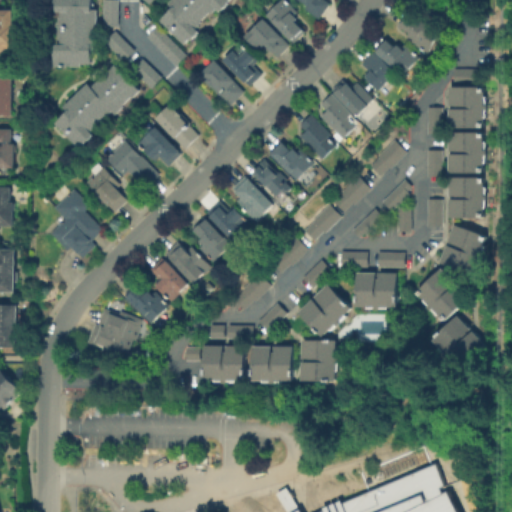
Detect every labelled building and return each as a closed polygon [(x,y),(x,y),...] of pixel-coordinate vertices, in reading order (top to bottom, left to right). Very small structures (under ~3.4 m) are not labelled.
[(94,65),(83,65),(83,66),(57,66),(57,44),(60,44),(61,16),(63,16),(63,11),(59,12),(59,4),(58,4),(58,0),(95,0),(95,10),(99,10),(99,49),(96,49),(96,53),(94,54),(94,65)] [(106,0),(121,0),(121,26),(106,26),(106,0)] [(231,0),(230,1),(231,2),(222,11),(219,8),(214,13),(212,12),(202,22),(203,23),(198,28),(201,32),(192,41),(191,40),(186,45),(162,20),(174,8),(170,4),(174,0),(231,0)] [(295,43),(268,16),(282,0),(288,0),(300,11),(296,15),(300,18),(297,21),(307,31),(295,43)] [(328,0),(332,3),(321,19),(307,9),(309,5),(302,0),(328,0)] [(0,55),(0,9),(15,9),(16,24),(17,24),(18,48),(7,49),(7,55),(0,55)] [(407,13),(442,32),(431,53),(413,43),(415,38),(411,36),(413,33),(400,26),(407,13)] [(292,44),(280,57),(267,45),(265,47),(262,44),(258,48),(247,36),(266,18),(292,44)] [(178,66),(148,36),(159,26),(188,55),(178,66)] [(117,31),(137,51),(126,61),(107,41),(117,31)] [(376,49),(386,37),(397,46),(400,43),(404,47),(407,44),(422,57),(406,75),(376,49)] [(242,44),(249,50),(260,60),(256,65),(265,74),(252,87),(225,61),(242,44)] [(364,64),(375,51),(399,72),(383,91),(370,79),(370,78),(368,77),(369,75),(367,74),(371,70),(364,64)] [(144,59),(164,77),(153,88),(134,70),(144,59)] [(247,92),(233,106),(202,74),(217,60),(237,80),(236,81),(247,92)] [(83,149),(57,124),(70,112),(65,107),(90,83),(94,87),(117,64),(143,91),(136,98),(135,96),(125,106),(126,106),(119,114),(115,110),(109,116),(108,115),(98,125),(99,126),(93,131),(97,135),(83,149)] [(477,83),(477,68),(453,68),(452,81),(477,83)] [(0,72),(15,72),(15,115),(0,115),(0,72)] [(334,90),(345,79),(354,87),(360,82),(376,99),(361,117),(334,90)] [(449,126),(449,86),(483,87),(483,105),(486,105),(486,110),(483,110),(483,127),(449,126)] [(322,115),(328,110),(322,104),(334,93),(353,113),(353,114),(361,122),(346,138),(342,142),(336,135),(339,132),(322,115)] [(158,119),(172,105),(177,110),(178,108),(193,123),(192,125),(202,135),(188,150),(158,119)] [(442,106),(442,133),(427,133),(427,107),(442,106)] [(313,113),(333,134),(330,137),(338,145),(324,159),(302,136),(307,130),(302,125),(313,113)] [(158,127),(184,154),(171,167),(162,157),(158,161),(146,150),(146,151),(140,144),(158,127)] [(0,129),(14,129),(14,144),(17,144),(17,169),(2,169),(3,175),(0,174),(0,129)] [(449,171),(449,131),(483,132),(483,150),(486,150),(486,155),(483,155),(483,172),(449,171)] [(393,138),(406,151),(389,167),(388,166),(379,175),(368,164),(393,138)] [(127,139),(162,174),(147,188),(130,172),(126,176),(108,158),(127,139)] [(273,154),(285,142),(293,150),(296,148),(300,151),(302,149),(316,163),(299,180),(273,154)] [(442,149),(442,176),(427,176),(427,149),(442,149)] [(267,158),(280,172),(282,171),(290,179),(288,181),(294,188),(288,194),(284,190),(278,196),(255,173),(261,167),(259,165),(267,158)] [(88,182),(105,167),(122,185),(119,188),(125,195),(130,200),(117,212),(88,182)] [(248,175),(276,205),(260,222),(239,201),(243,197),(234,188),(248,175)] [(357,175),(369,188),(353,204),(351,202),(342,211),(331,200),(357,175)] [(449,216),(449,176),(483,177),(483,195),(485,195),(485,200),(483,200),(483,217),(449,216)] [(404,178),(411,185),(406,190),(408,193),(390,211),(380,201),(404,178)] [(0,187),(13,187),(13,202),(16,202),(16,227),(3,227),(3,234),(0,234),(0,187)] [(70,250),(54,233),(68,219),(57,207),(76,189),(92,206),(88,211),(105,230),(94,240),(98,245),(85,258),(74,246),(70,250)] [(441,199),(441,225),(426,225),(426,199),(441,199)] [(208,213),(222,200),(230,209),(235,205),(253,224),(243,233),(242,232),(234,240),(208,213)] [(328,203),(340,216),(324,233),(322,231),(313,240),(302,229),(328,203)] [(350,230),(358,237),(363,232),(365,235),(383,217),(374,207),(350,230)] [(410,208),(410,235),(395,235),(395,208),(410,208)] [(206,216),(234,245),(216,262),(202,248),(205,245),(201,241),(204,239),(194,228),(206,216)] [(440,261),(454,224),(486,236),(479,253),(482,254),(480,259),(478,258),(472,273),(440,261)] [(294,236),(307,249),(290,265),(289,264),(280,272),(269,261),(294,236)] [(167,254),(180,242),(188,251),(193,246),(214,267),(196,284),(167,254)] [(18,293),(0,293),(0,249),(18,250),(18,272),(20,272),(20,282),(18,282),(18,293)] [(340,250),(367,251),(366,266),(340,266),(340,250)] [(377,251),(404,252),(403,267),(377,266),(377,251)] [(164,256),(191,284),(174,302),(156,283),(160,279),(151,270),(164,256)] [(300,277),(320,259),(330,270),(311,288),(300,277)] [(441,268),(468,296),(444,320),(432,307),(430,309),(426,305),(428,303),(416,291),(441,268)] [(257,272),(270,285),(253,302),(252,300),(243,309),(232,298),(257,272)] [(357,272),(397,272),(396,306),(379,306),(379,309),(373,309),(373,306),(357,306),(357,272)] [(126,295),(138,283),(148,294),(151,291),(154,295),(158,291),(172,305),(154,323),(126,295)] [(299,311),(327,283),(351,307),(338,320),(340,322),(336,325),(334,324),(322,335),(299,311)] [(257,321),(276,302),(286,313),(267,331),(257,321)] [(0,305),(19,305),(19,348),(0,347),(0,305)] [(90,343),(97,322),(100,324),(106,307),(122,313),(122,310),(145,320),(142,326),(143,327),(138,341),(136,340),(128,361),(104,352),(105,348),(90,343)] [(457,315),(485,344),(461,367),(448,355),(446,356),(443,353),(445,351),(433,339),(457,315)] [(209,324),(224,324),(223,338),(209,338),(209,324)] [(227,324),(252,325),(252,338),(227,338),(227,324)] [(302,380),(302,340),(336,340),(336,358),(339,358),(338,363),(336,363),(336,380),(302,380)] [(205,345),(245,345),(245,379),(227,379),(227,382),(222,382),(222,379),(205,379),(205,345)] [(186,346),(200,346),(200,360),(185,360),(186,346)] [(253,346),(293,346),(293,380),(275,380),(275,383),(270,383),(270,380),(253,380),(253,346)] [(0,367),(25,392),(1,412),(0,411),(0,367)] [(296,511),(299,510),(300,511),(322,511),(321,510),(342,500),(343,504),(374,492),(366,474),(427,447),(436,465),(440,463),(445,487),(441,489),(442,493),(446,491),(455,511),(296,511)]
